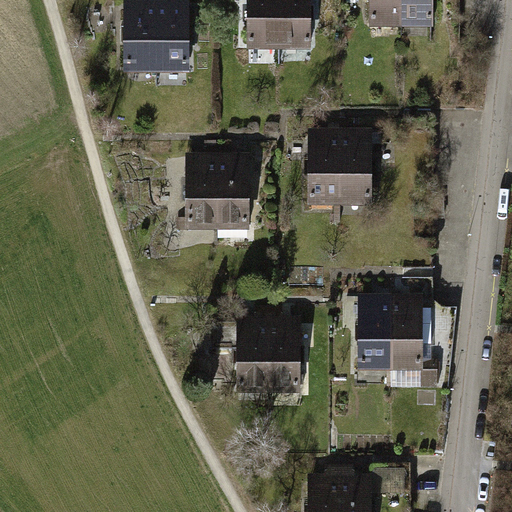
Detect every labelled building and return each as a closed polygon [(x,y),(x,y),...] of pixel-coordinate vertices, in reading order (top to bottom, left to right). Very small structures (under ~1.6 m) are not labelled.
[(156,73),(155,0),(123,0),(125,73),(156,73)] [(187,72),(186,0),(155,0),(156,73),(187,72)] [(279,51),(278,0),(247,0),(248,51),(279,51)] [(310,50),(309,0),(278,0),(279,51),(310,50)] [(402,28),(401,0),(369,0),(370,29),(402,28)] [(433,28),(432,0),(401,0),(402,28),(433,28)] [(337,144),(337,135),(306,135),(307,210),(338,209),(337,144)] [(369,209),(368,135),(337,135),(337,144),(338,209),(369,209)] [(242,233),(241,159),(210,160),(211,234),(242,233)] [(211,234),(210,160),(179,160),(180,234),(211,234)] [(382,376),(381,302),(350,303),(351,377),(382,376)] [(414,376),(413,302),(381,302),(382,376),(414,376)] [(264,395),(263,321),(232,322),(233,396),(264,395)] [(295,395),(294,321),(263,321),(264,395),(295,395)] [(376,494),(408,494),(408,469),(376,469),(376,494)] [(365,511),(366,480),(334,481),(334,511),(365,511)] [(334,511),(334,481),(303,481),(303,511),(334,511)] [(376,496),(375,511),(408,511),(408,497),(376,496)]
